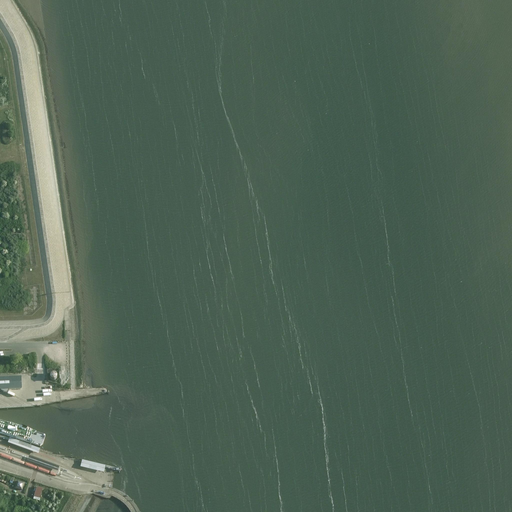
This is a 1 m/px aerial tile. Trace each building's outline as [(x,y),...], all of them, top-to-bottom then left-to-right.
[(0,396),(2,393),(3,393),(7,395),(9,392),(24,392),(23,377),(0,378),(0,396)] [(10,438),(8,443),(39,453),(41,449),(10,438)] [(29,457),(27,461),(57,472),(59,468),(29,457)] [(82,460),(81,467),(107,473),(108,465),(82,460)] [(24,483),(17,481),(15,488),(22,491),(24,483)] [(43,489),(36,487),(33,496),(34,497),(40,498),(43,489)]
